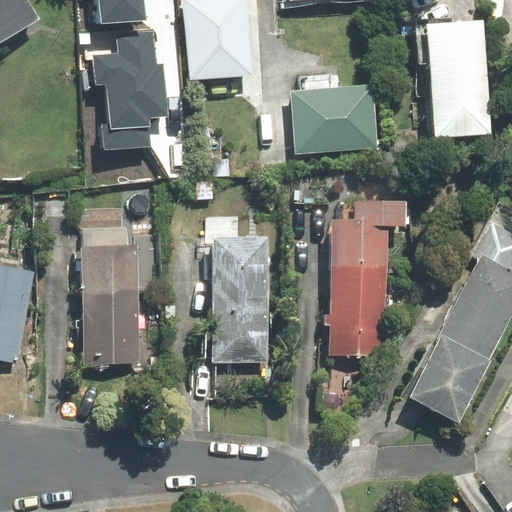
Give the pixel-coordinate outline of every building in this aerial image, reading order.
[(0,0),(0,39),(30,22),(17,0),(0,0)] [(87,0),(93,64),(154,59),(149,0),(87,0)] [(180,0),(187,76),(248,71),(242,0),(180,0)] [(418,69),(423,141),(482,137),(474,25),(405,30),(407,69),(418,69)] [(96,82),(103,165),(164,160),(157,77),(96,82)] [(365,89),(285,96),(290,156),(370,149),(365,89)] [(335,226),(320,226),(321,358),(378,357),(377,232),(387,231),(387,207),(335,207),(335,226)] [(472,261),(398,401),(448,427),(511,304),(511,276),(507,274),(511,263),(511,217),(493,208),(466,258),(472,261)] [(257,242),(202,244),(205,366),(260,364),(257,242)] [(124,250),(68,255),(77,368),(133,364),(124,250)] [(23,279),(0,274),(0,361),(10,363),(23,279)]
